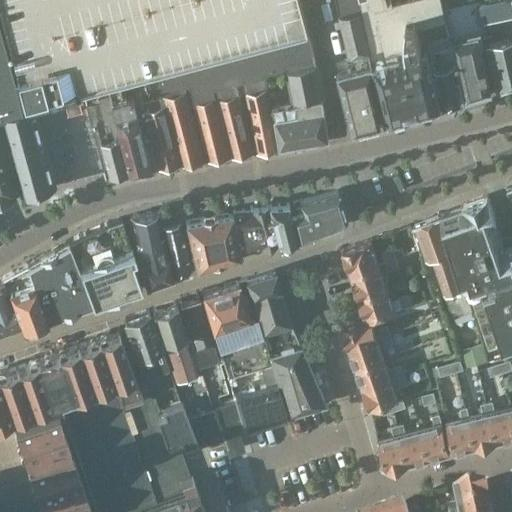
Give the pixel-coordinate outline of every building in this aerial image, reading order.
[(0,0),(0,116),(21,194),(53,187),(45,157),(36,121),(37,120),(34,108),(42,107),(42,106),(63,100),(67,116),(83,111),(79,97),(84,95),(82,91),(107,84),(120,81),(158,71),(175,66),(308,31),(309,30),(300,0),(0,0)] [(369,49),(370,49),(358,0),(334,0),(338,13),(348,54),(369,49)] [(358,0),(370,49),(369,49),(370,51),(387,122),(405,117),(427,110),(441,106),(427,50),(422,51),(420,45),(419,41),(416,28),(445,21),(440,0),(400,0),(387,4),(385,0),(358,0)] [(511,7),(510,0),(497,0),(473,5),(477,24),(511,16),(511,7)] [(243,82),(285,70),(316,64),(308,31),(158,71),(163,91),(175,87),(190,83),(193,95),(213,90),(243,82)] [(453,46),(466,98),(490,90),(476,33),(450,39),(453,46)] [(497,88),(511,82),(511,39),(487,45),(497,88)] [(442,105),(466,98),(453,46),(451,41),(427,46),(442,105)] [(351,131),(387,122),(370,51),(347,56),(350,69),(336,72),(351,131)] [(316,64),(285,70),(290,102),(321,98),(322,97),(316,64)] [(250,122),(256,150),(278,146),(266,89),(264,76),(242,83),(244,93),(250,122)] [(107,84),(109,93),(112,103),(124,100),(120,81),(107,84)] [(218,99),(231,155),(253,150),(239,94),(237,84),(215,90),(218,99)] [(175,92),(162,96),(180,163),(182,162),(202,159),(203,159),(185,90),(175,92)] [(231,155),(220,116),(213,90),(193,95),(200,121),(210,158),(231,155)] [(123,173),(129,172),(112,103),(109,93),(104,94),(97,95),(98,100),(85,104),(95,143),(97,143),(100,152),(102,152),(108,175),(123,173)] [(141,102),(142,104),(157,167),(163,166),(175,164),(180,163),(162,96),(146,100),(141,102)] [(124,100),(112,103),(129,172),(130,171),(143,169),(157,167),(142,104),(135,105),(133,97),(125,99),(124,100)] [(327,136),(321,98),(290,102),(272,104),(279,146),(293,144),(293,142),(297,141),(327,136)] [(0,116),(0,200),(17,196),(21,194),(0,116)] [(337,189),(288,204),(297,236),(341,221),(344,215),(337,189)] [(463,202),(463,204),(481,251),(504,243),(487,193),(463,202)] [(255,204),(256,206),(261,224),(272,221),(278,242),(297,236),(288,204),(287,203),(255,204)] [(441,212),(456,260),(481,251),(463,204),(441,212)] [(260,248),(278,242),(272,221),(261,224),(256,206),(232,208),(232,211),(238,254),(239,253),(260,246),(260,248)] [(145,283),(172,274),(158,216),(157,211),(130,214),(145,283)] [(186,220),(189,235),(197,267),(238,254),(232,211),(186,220)] [(427,260),(433,258),(452,315),(472,309),(463,283),(440,212),(414,222),(427,260)] [(167,214),(158,216),(172,274),(189,269),(178,220),(169,222),(167,214)] [(91,301),(140,285),(131,257),(135,255),(121,217),(109,221),(70,239),(91,301)] [(349,271),(378,261),(370,238),(341,248),(349,271)] [(511,239),(504,243),(481,251),(456,260),(469,298),(474,297),(490,344),(501,340),(505,355),(511,352),(511,239)] [(69,240),(27,263),(46,317),(91,301),(69,240)] [(392,246),(381,249),(384,259),(395,255),(392,246)] [(395,255),(384,259),(388,269),(399,265),(395,255)] [(386,284),(378,261),(349,271),(357,294),(386,284)] [(22,326),(46,317),(27,263),(4,275),(22,326)] [(274,269),(245,277),(276,380),(285,413),(325,402),(300,341),(298,342),(288,319),(289,319),(274,269)] [(3,279),(0,280),(0,333),(19,326),(3,279)] [(238,279),(200,291),(211,329),(227,380),(265,369),(238,279)] [(394,309),(386,284),(357,294),(364,317),(369,315),(369,317),(394,309)] [(408,292),(397,296),(401,306),(412,302),(408,292)] [(178,299),(193,347),(210,402),(220,434),(225,452),(242,446),(236,427),(242,425),(232,393),(218,397),(216,391),(225,388),(223,382),(196,293),(178,299)] [(169,368),(174,381),(175,386),(179,395),(183,406),(185,412),(186,411),(198,440),(198,441),(220,434),(210,402),(193,347),(189,349),(175,301),(150,308),(161,342),(169,368)] [(153,404),(161,428),(166,444),(177,440),(181,438),(184,445),(198,440),(186,411),(185,412),(183,406),(179,395),(175,386),(174,381),(169,368),(161,342),(159,343),(147,310),(123,318),(134,352),(149,394),(153,404)] [(347,346),(389,332),(386,323),(373,327),(369,317),(369,315),(364,317),(340,325),(347,346)] [(189,474),(177,440),(166,444),(161,428),(153,404),(149,394),(141,397),(136,380),(133,372),(118,329),(99,335),(78,342),(58,349),(37,356),(16,363),(0,368),(0,417),(9,415),(19,446),(26,467),(34,488),(41,509),(41,511),(204,511),(197,490),(194,483),(191,473),(189,474)] [(347,346),(355,367),(383,357),(379,346),(392,341),(389,332),(347,346)] [(383,357),(355,367),(361,387),(403,372),(400,363),(387,368),(383,357)] [(459,358),(448,361),(451,371),(462,367),(459,358)] [(511,367),(509,358),(498,362),(501,371),(511,367)] [(440,374),(451,371),(448,361),(437,365),(440,374)] [(501,371),(498,362),(487,365),(490,374),(501,371)] [(406,381),(403,372),(361,387),(368,408),(380,404),(391,400),(397,398),(393,386),(406,381)] [(232,393),(242,425),(242,427),(263,421),(262,420),(285,413),(276,380),(270,382),(252,387),(247,389),(232,393)] [(433,390),(421,393),(423,401),(423,403),(430,401),(435,400),(433,390)] [(511,436),(511,421),(508,405),(496,408),(493,394),(484,396),(494,441),(511,436)] [(478,412),(466,414),(473,445),(494,441),(484,396),(475,398),(478,412)] [(403,401),(402,398),(402,397),(397,398),(391,400),(391,401),(394,409),(404,405),(403,401)] [(383,412),(394,409),(391,401),(391,400),(380,404),(383,412)] [(473,445),(466,414),(463,401),(454,403),(457,417),(446,419),(453,450),(473,445)] [(429,422),(418,426),(427,457),(447,452),(436,408),(426,410),(429,422)] [(403,416),(394,418),(406,463),(427,457),(418,426),(406,429),(403,416)] [(385,468),(406,463),(394,418),(384,421),(388,434),(377,437),(385,468)] [(484,484),(452,492),(456,507),(446,509),(447,511),(459,511),(489,506),(484,484)]
